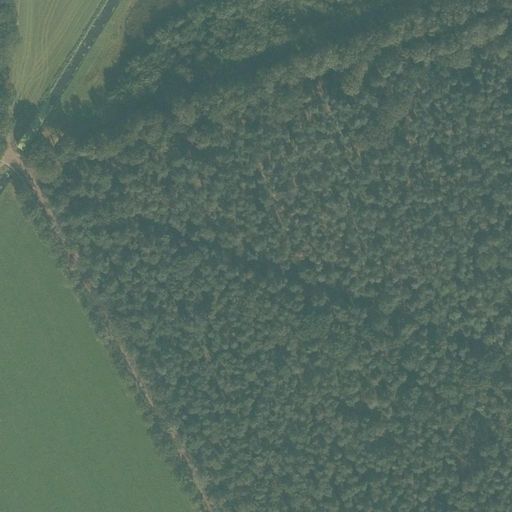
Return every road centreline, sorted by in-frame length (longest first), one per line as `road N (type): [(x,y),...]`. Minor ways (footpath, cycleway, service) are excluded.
road 1 (track): [(25,173),(511,346)]
road 2 (track): [(497,0),(25,173)]
road 3 (track): [(25,173),(212,511)]
